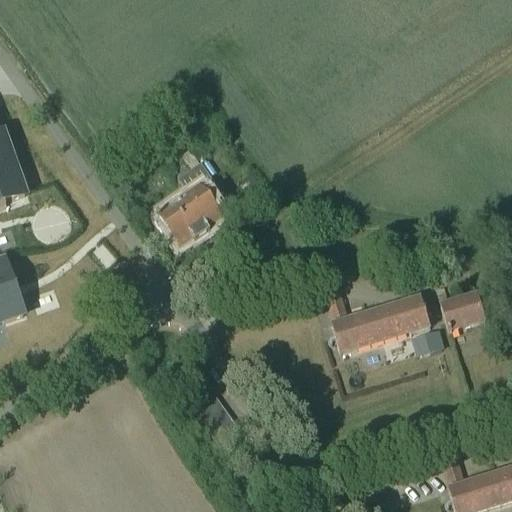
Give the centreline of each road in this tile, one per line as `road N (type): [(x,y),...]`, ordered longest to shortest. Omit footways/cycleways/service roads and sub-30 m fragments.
road 1 (track): [(257,231),(511,57)]
road 2 (residential): [(170,297),(0,55)]
road 3 (residential): [(342,511),(170,297)]
road 4 (residential): [(0,414),(170,297)]
